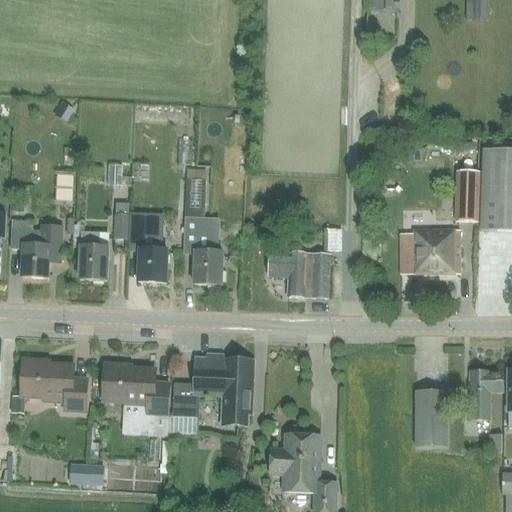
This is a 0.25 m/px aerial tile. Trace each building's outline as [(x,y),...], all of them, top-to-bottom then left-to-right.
[(396,14),(396,0),(369,0),(369,13),(396,14)] [(467,0),(467,22),(486,22),(486,0),(467,0)] [(76,113),(64,105),(56,119),(68,126),(76,113)] [(511,153),(484,153),(481,233),(511,234),(511,153)] [(108,187),(122,187),(123,167),(109,166),(108,187)] [(207,183),(207,171),(186,171),(186,183),(207,183)] [(457,188),(455,224),(477,224),(479,174),(469,174),(457,174),(457,188)] [(186,183),(185,183),(185,219),(207,219),(207,183),(186,183)] [(116,205),(114,241),(128,242),(130,205),(116,205)] [(164,217),(130,215),(129,251),(140,252),(139,284),(167,285),(168,251),(163,251),(164,217)] [(222,287),(223,254),(211,254),(212,221),(185,220),(184,254),(195,254),(194,286),(222,287)] [(60,267),(62,231),(41,230),(41,233),(12,232),(11,252),(23,253),(22,280),(48,281),(49,266),(60,267)] [(460,232),(414,232),(414,236),(402,236),(402,275),(460,274),(460,232)] [(107,283),(108,253),(97,252),(97,237),(82,236),(81,283),(107,283)] [(305,298),(313,298),(314,256),(306,256),(290,256),(269,255),(268,277),(289,277),(288,297),(305,298)] [(329,298),(329,256),(314,256),(313,298),(329,298)] [(84,411),(85,384),(72,383),(71,368),(40,367),(39,362),(23,361),(22,398),(44,398),(44,402),(64,403),(65,411),(84,411)] [(255,363),(225,362),(196,361),(195,387),(175,386),(174,419),(199,420),(200,398),(229,399),(228,429),(249,429),(249,417),(253,417),(255,363)] [(128,405),(139,406),(138,438),(165,439),(168,385),(153,384),(154,372),(123,370),(124,365),(106,365),(104,400),(128,401),(128,405)] [(504,374),(470,374),(470,423),(491,423),(491,395),(504,395),(504,374)] [(447,448),(446,392),(416,392),(417,449),(447,448)] [(21,399),(13,398),(12,410),(21,411),(21,399)] [(319,484),(319,436),(284,436),(284,451),(270,451),(270,477),(285,477),(285,496),(316,497),(316,511),(337,511),(338,485),(319,484)] [(502,455),(503,436),(489,436),(489,455),(502,455)] [(107,468),(89,467),(88,483),(106,484),(107,468)] [(503,497),(506,497),(506,511),(511,511),(511,475),(503,475),(503,497)] [(259,477),(249,477),(249,487),(259,487),(259,477)]
